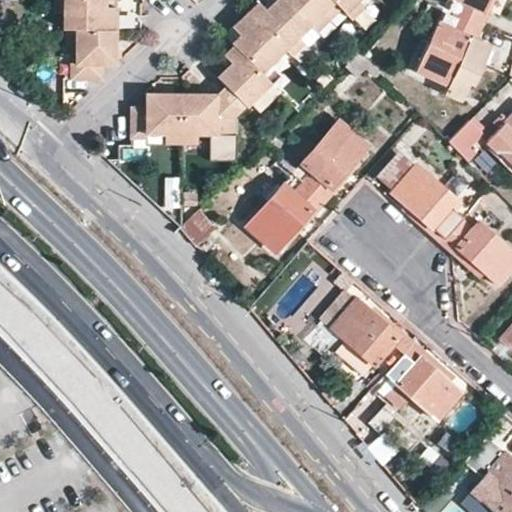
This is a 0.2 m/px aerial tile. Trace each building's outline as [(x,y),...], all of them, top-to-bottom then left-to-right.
[(64,13),(64,0),(54,0),(54,13),(55,13),(64,13)] [(104,0),(64,0),(64,13),(63,29),(67,29),(76,29),(114,29),(114,6),(104,7),(104,0)] [(308,24),(285,0),(271,0),(270,2),(267,0),(256,0),(256,1),(247,9),(283,47),(296,35),(308,24)] [(332,0),(285,0),(308,24),(320,11),(332,0)] [(340,8),(333,0),(332,0),(320,11),(328,20),(340,8)] [(333,0),(340,8),(342,9),(351,0),(333,0)] [(355,0),(351,0),(342,9),(350,17),(361,6),(355,0)] [(444,0),(442,7),(481,24),(491,0),(444,0)] [(481,24),(442,7),(427,40),(407,31),(398,50),(418,59),(413,71),(448,86),(453,76),(473,86),(492,45),(475,37),(481,24)] [(283,47),(247,9),(236,20),(231,25),(238,32),(230,40),(232,43),(259,71),(271,59),(283,47)] [(328,20),(320,11),(308,24),(316,32),(328,20)] [(316,32),(308,24),(296,35),(283,47),(290,55),(296,60),(308,49),(309,48),(305,45),(316,34),(317,33),(316,32)] [(75,46),(76,29),(67,29),(66,47),(75,46)] [(71,79),(102,79),(101,63),(114,64),(114,29),(76,29),(75,46),(75,62),(71,62),(71,79)] [(259,71),(232,43),(222,52),(229,60),(214,74),(222,82),(244,105),(254,94),(268,80),(266,78),(259,71)] [(271,59),(259,71),(266,78),(279,66),(271,59)] [(453,76),(448,86),(445,92),(465,102),(473,86),(453,76)] [(276,89),(268,80),(254,94),(262,102),(276,89)] [(179,92),(179,133),(195,133),(235,134),(235,113),(244,105),(222,82),(211,94),(179,92)] [(163,132),(179,133),(179,92),(143,91),(143,106),(129,106),(129,136),(144,136),(144,131),(163,132)] [(441,125),(453,114),(442,101),(430,112),(441,125)] [(511,112),(485,140),(511,165),(511,112)] [(279,154),(275,158),(323,198),(345,173),(342,169),(366,143),(338,119),(295,168),(279,154)] [(467,119),(446,140),(459,154),(481,132),(467,119)] [(162,144),(179,144),(179,133),(163,132),(162,144)] [(179,133),(179,144),(195,144),(195,133),(179,133)] [(415,166),(397,150),(374,175),(392,191),(415,166)] [(323,198),(275,158),(271,162),(288,177),(246,224),(275,248),(297,221),(301,224),(323,198)] [(415,219),(440,241),(468,209),(417,163),(415,166),(392,191),(420,215),(415,219)] [(486,189),(478,198),(484,202),(491,194),(486,189)] [(196,208),(178,225),(196,246),(215,227),(196,208)] [(511,248),(468,209),(440,241),(452,251),(467,265),(470,260),(495,283),(511,264),(511,248)] [(370,389),(412,340),(385,317),(382,322),(355,299),(331,327),(356,348),(371,362),(379,369),(365,385),(370,389)] [(511,322),(500,336),(511,346),(511,322)] [(438,363),(412,340),(370,389),(374,393),(389,377),(410,395),(436,418),(459,390),(434,368),(438,363)] [(371,362),(356,348),(345,362),(360,375),(371,362)] [(410,395),(395,382),(383,396),(398,409),(410,395)] [(511,511),(511,471),(509,469),(511,466),(511,456),(503,449),(502,451),(500,449),(496,453),(498,456),(469,489),(496,511),(511,511)]
